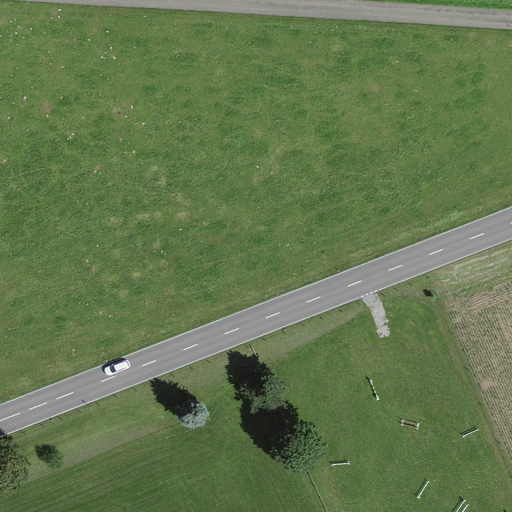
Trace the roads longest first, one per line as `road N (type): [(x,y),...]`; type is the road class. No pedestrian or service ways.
road 1 (primary): [(511,221),(0,416)]
road 2 (unclassified): [(511,22),(156,0)]
